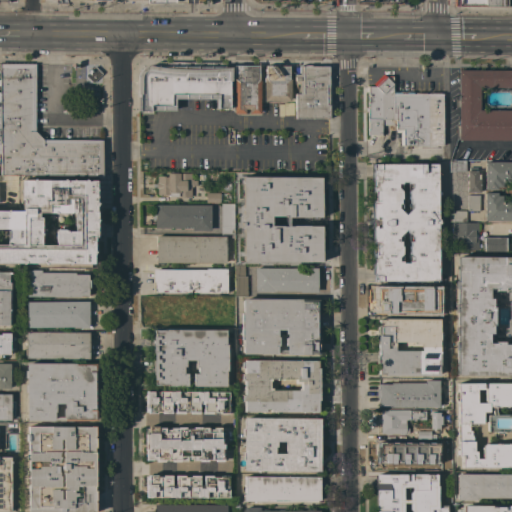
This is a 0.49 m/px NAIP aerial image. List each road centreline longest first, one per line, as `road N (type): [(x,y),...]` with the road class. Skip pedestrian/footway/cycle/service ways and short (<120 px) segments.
road 1 (residential): [(123,511),(121,33)]
road 2 (residential): [(348,511),(347,35)]
road 3 (secondary): [(299,34),(31,33)]
